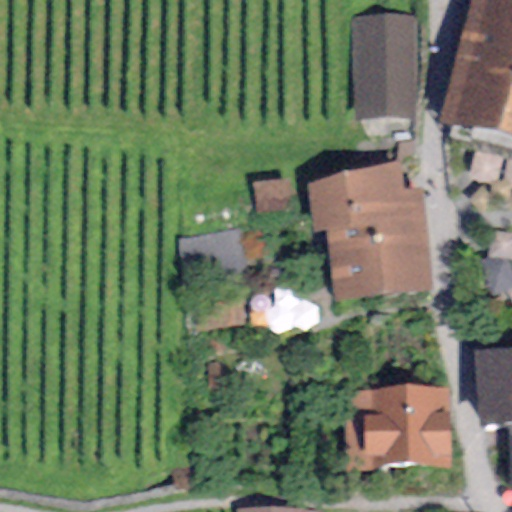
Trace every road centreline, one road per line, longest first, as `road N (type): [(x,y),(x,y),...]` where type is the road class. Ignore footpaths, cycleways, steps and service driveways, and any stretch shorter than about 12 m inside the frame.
road 1 (residential): [(486,502),(448,334),(431,192),(437,0)]
road 2 (residential): [(486,502),(224,501),(146,511)]
